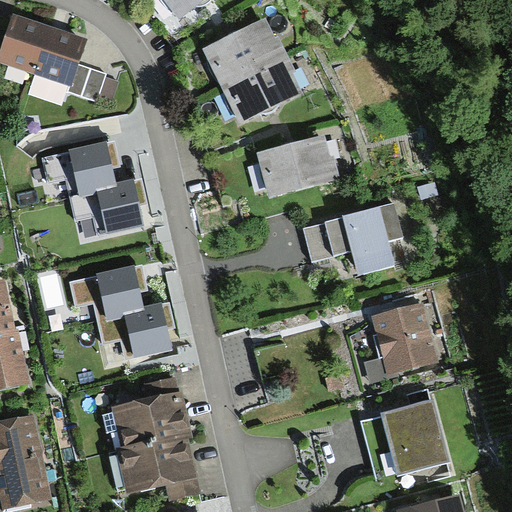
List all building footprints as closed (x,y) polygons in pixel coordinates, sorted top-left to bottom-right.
[(161,0),(180,24),(211,0),(161,0)] [(0,52),(2,52),(0,57),(0,67),(69,91),(67,94),(97,104),(107,76),(81,67),(89,43),(14,18),(12,22),(0,24),(0,52)] [(266,23),(203,54),(240,129),(304,97),(294,78),(297,77),(279,39),(275,41),(266,23)] [(326,139),(257,158),(269,202),(341,183),(335,159),(331,160),(326,139)] [(122,171),(116,144),(41,160),(47,188),(66,184),(75,224),(94,220),(98,239),(144,229),(140,210),(148,208),(142,183),(117,188),(114,173),(122,171)] [(396,206),(304,230),(314,265),(352,255),(359,280),(396,270),(389,246),(405,242),(396,206)] [(149,296),(143,268),(68,285),(75,312),(94,308),(103,349),(121,345),(125,363),(171,353),(167,335),(176,333),(170,307),(145,313),(141,298),(149,296)] [(0,393),(31,387),(19,331),(17,331),(6,282),(0,283),(0,393)] [(424,306),(373,320),(383,359),(363,364),(369,387),(397,380),(396,377),(440,366),(424,306)] [(290,343),(254,353),(263,382),(299,371),(290,343)] [(147,403),(111,412),(121,453),(117,454),(128,500),(166,490),(170,504),(203,496),(190,442),(195,441),(183,394),(180,395),(176,379),(143,387),(147,403)] [(434,400),(361,419),(378,483),(451,464),(434,400)] [(34,419),(0,426),(0,511),(15,511),(54,503),(34,419)] [(465,511),(462,498),(407,511),(465,511)]
